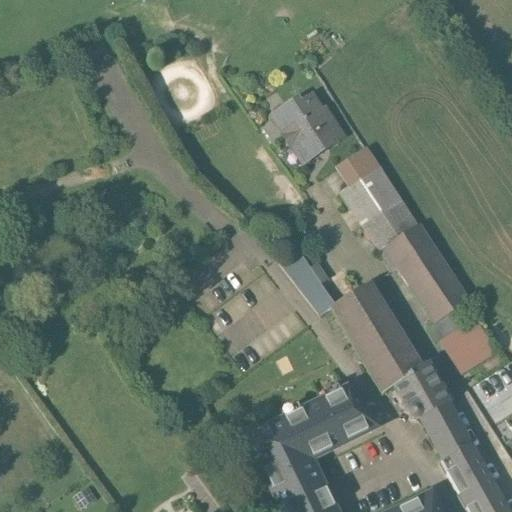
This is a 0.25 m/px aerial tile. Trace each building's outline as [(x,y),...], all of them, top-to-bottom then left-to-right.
[(298,109),(295,105),(277,117),(288,134),(284,137),(293,150),(297,148),(306,160),(338,139),(330,126),(334,123),(325,110),(321,112),(312,99),(298,109)] [(365,149),(334,170),(348,191),(379,170),(365,149)] [(348,191),(340,196),(360,229),(400,202),(379,170),(348,191)] [(467,306),(400,202),(360,229),(390,275),(397,272),(434,327),(428,331),(437,345),(439,343),(465,326),(457,313),(467,306)] [(314,279),(296,251),(276,264),(320,319),(330,313),(329,311),(331,310),(314,279)] [(420,372),(369,287),(331,310),(329,311),(330,313),(381,396),(392,389),(420,372)] [(497,353),(475,319),(465,326),(439,343),(462,377),(497,353)] [(420,372),(392,389),(409,420),(412,422),(416,422),(419,420),(446,404),(427,368),(420,372)] [(436,511),(430,497),(399,511),(333,511),(310,464),(375,432),(346,392),(245,441),(279,511),(436,511)] [(494,492),(446,404),(419,420),(441,463),(438,464),(463,510),(494,492)] [(504,511),(494,492),(463,510),(463,511),(504,511)]
